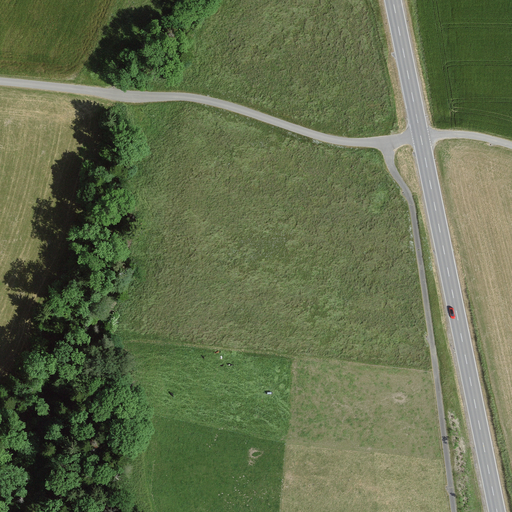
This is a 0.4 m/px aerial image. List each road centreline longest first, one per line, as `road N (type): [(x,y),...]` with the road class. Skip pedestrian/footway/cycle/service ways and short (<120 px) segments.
road 1 (unclassified): [(421,137),(341,141),(198,98),(0,80)]
road 2 (primary): [(421,137),(496,511)]
road 3 (track): [(385,140),(411,205),(453,511)]
road 4 (primary): [(393,0),(421,137)]
